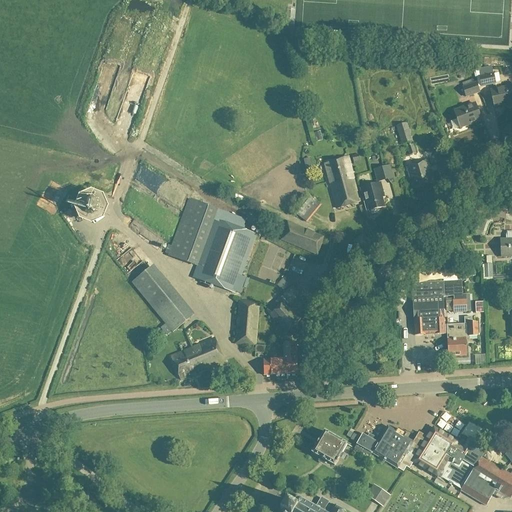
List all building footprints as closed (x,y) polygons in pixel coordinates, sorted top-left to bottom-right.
[(493,72),(479,75),(481,86),(495,83),(493,72)] [(131,140),(145,82),(132,79),(119,137),(131,140)] [(475,82),(462,87),(466,97),(479,92),(475,82)] [(511,86),(491,91),(494,107),(511,103),(511,86)] [(460,128),(480,121),(474,104),(454,111),(460,128)] [(406,121),(395,125),(401,143),(412,140),(406,121)] [(323,132),(318,134),(322,143),(327,141),(323,132)] [(416,153),(413,144),(407,146),(410,155),(416,153)] [(352,157),(354,164),(361,163),(358,155),(352,157)] [(347,156),(323,163),(336,209),(360,202),(347,156)] [(406,167),(413,189),(434,183),(427,161),(406,167)] [(374,171),(377,183),(393,179),(390,167),(374,171)] [(366,201),(369,212),(384,208),(380,196),(383,195),(380,184),(360,189),(363,201),(366,201)] [(83,201),(80,208),(83,215),(91,218),(99,215),(101,207),(98,200),(91,197),(83,201)] [(216,210),(208,207),(188,199),(168,256),(196,266),(216,210)] [(318,201),(302,216),(309,223),(324,208),(318,201)] [(480,222),(479,222),(477,225),(472,234),(475,235),(476,234),(478,235),(485,235),(490,222),(493,222),(491,217),(482,217),(480,222)] [(245,277),(241,276),(256,234),(214,219),(193,278),(234,293),(235,291),(240,293),(245,277)] [(279,240),(317,254),(323,237),(286,222),(279,240)] [(511,239),(500,240),(501,257),(511,256),(511,239)] [(132,257),(123,263),(131,274),(140,267),(132,257)] [(475,271),(472,265),(470,261),(462,265),(457,267),(462,278),(475,271)] [(493,277),(492,264),(483,264),(484,278),(493,277)] [(149,269),(131,283),(172,332),(190,318),(149,269)] [(415,336),(445,334),(444,326),(442,297),(453,296),(454,313),(467,312),(466,311),(470,311),(469,295),(462,295),(461,281),(444,282),(444,279),(412,281),(415,336)] [(308,313),(304,310),(309,305),(291,287),(265,311),(286,333),(308,313)] [(259,303),(238,301),(237,314),(241,314),(240,319),(237,319),(237,326),(241,326),(241,332),(236,332),(235,344),(255,346),(259,303)] [(444,326),(445,334),(447,334),(448,357),(466,357),(465,339),(468,338),(468,336),(477,336),(476,322),(472,323),(471,317),(464,317),(464,324),(444,326)] [(180,380),(224,362),(214,339),(170,357),(180,380)] [(297,359),(296,347),(296,343),(283,343),(284,359),(286,359),(286,372),(285,372),(285,375),(297,374),(296,359),(297,359)] [(286,359),(284,359),(263,360),(264,375),(285,375),(285,372),(286,372),(286,359)] [(388,427),(378,443),(378,444),(372,453),(373,454),(403,472),(406,467),(409,468),(413,462),(411,461),(426,437),(418,433),(412,442),(403,437),(403,435),(403,434),(403,433),(402,432),(401,431),(400,431),(398,431),(396,432),(388,427)] [(511,493),(511,476),(489,463),(496,452),(487,446),(485,449),(470,439),(467,443),(465,442),(460,443),(459,445),(457,445),(458,443),(432,427),(426,437),(411,461),(413,462),(437,477),(438,476),(461,490),(461,491),(485,506),(493,494),(495,495),(497,491),(509,498),(511,493)] [(333,465),(346,444),(324,431),(312,453),(333,465)] [(378,444),(378,443),(372,439),(373,436),(370,434),(367,438),(362,435),(354,449),(370,458),(373,454),(372,453),(378,444)] [(374,485),(367,496),(382,507),(390,496),(374,485)] [(287,499),(280,510),(283,511),(343,511),(344,511),(336,506),(336,507),(333,506),(329,511),(327,511),(323,509),(328,502),(321,498),(317,506),(301,496),(296,497),(293,503),(287,499)]
